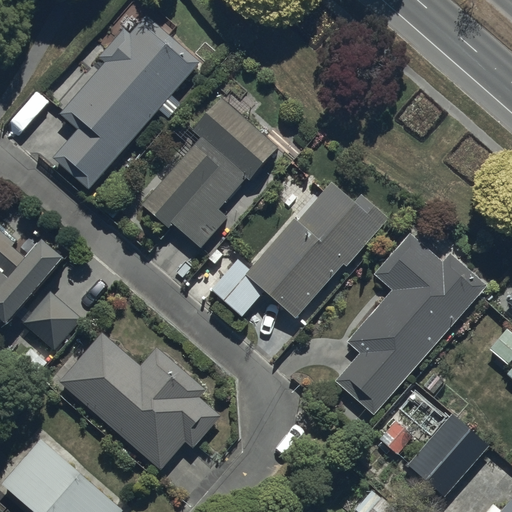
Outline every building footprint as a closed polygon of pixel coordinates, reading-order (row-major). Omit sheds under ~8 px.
[(92,189),(203,62),(150,16),(133,35),(124,27),(100,55),(107,61),(60,114),(78,129),(55,156),(92,189)] [(190,133),(198,140),(144,204),(171,226),(172,225),(200,249),(228,217),(219,210),(247,178),(251,181),(279,147),(221,98),(190,133)] [(348,268),(391,217),(364,194),(356,203),(331,182),(297,222),(294,219),(251,270),(238,259),(211,290),(245,318),(268,290),(302,319),(346,266),(348,268)] [(0,318),(8,325),(67,257),(45,238),(28,258),(12,245),(15,241),(0,228),(0,318)] [(374,416),(488,286),(451,254),(443,262),(410,233),(375,274),(393,289),(346,342),(359,353),(335,381),(374,416)] [(84,317),(51,289),(22,323),(55,352),(84,317)] [(511,333),(508,330),(492,351),(510,365),(511,362),(511,333)] [(141,366),(104,334),(61,385),(163,471),(187,442),(195,448),(222,416),(201,398),(208,390),(158,347),(141,366)] [(445,499),(489,446),(453,414),(408,466),(445,499)] [(413,439),(397,423),(382,439),(398,454),(413,439)] [(126,511),(127,511),(42,440),(3,487),(32,511),(126,511)] [(390,459),(372,444),(359,459),(376,474),(390,459)] [(396,511),(373,491),(355,510),(356,511),(396,511)] [(501,511),(492,504),(484,511),(511,511),(511,502),(503,511),(501,511)]
